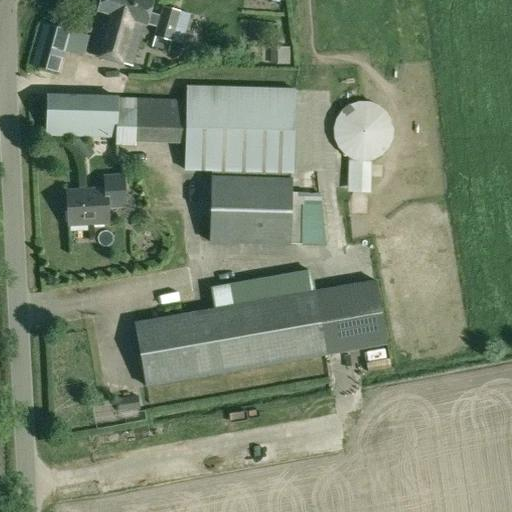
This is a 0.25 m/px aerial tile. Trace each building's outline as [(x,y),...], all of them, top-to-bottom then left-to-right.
[(158,26),(154,37),(152,47),(168,51),(171,41),(172,41),(182,44),(191,14),(180,11),(163,6),(160,16),(149,13),(152,0),(100,0),(98,11),(100,11),(88,54),(132,66),(144,23),(146,24),(147,23),(158,26)] [(33,65),(58,73),(70,30),(45,23),(33,65)] [(289,47),(272,47),(272,65),(289,65),(289,47)] [(179,99),(47,96),(47,99),(47,136),(116,138),(116,140),(185,142),(185,170),(211,171),(209,242),(292,244),(292,242),(302,242),(302,244),(324,245),(320,204),(291,204),(294,90),(188,87),(188,98),(179,97),(179,99)] [(370,160),(371,160),(372,160),(373,159),(374,159),(375,159),(375,158),(376,158),(377,157),(378,157),(379,156),(380,156),(380,155),(381,155),(382,154),(383,153),(384,152),(385,151),(386,150),(387,149),(387,148),(388,147),(389,146),(389,145),(389,144),(390,143),(390,142),(391,141),(391,140),(391,139),(392,138),(392,137),(392,136),(392,135),(392,134),(392,133),(392,132),(392,131),(392,130),(392,129),(392,128),(392,127),(392,126),(391,125),(391,124),(391,123),(391,122),(390,121),(390,120),(389,120),(389,119),(389,118),(388,117),(388,116),(387,115),(386,114),(385,113),(385,112),(384,112),(383,111),(383,110),(382,110),(381,109),(380,108),(379,107),(378,107),(377,106),(376,106),(375,105),(374,105),(373,104),(372,104),(371,104),(370,103),(369,103),(368,103),(367,103),(366,103),(365,103),(364,103),(363,103),(362,103),(361,103),(360,103),(359,103),(358,103),(357,103),(356,103),(355,104),(354,104),(353,104),(352,105),(351,105),(350,105),(349,106),(348,106),(348,107),(347,107),(346,108),(345,108),(344,109),(344,110),(343,110),(342,111),(342,112),(341,112),(340,113),(340,114),(339,115),(338,116),(337,117),(337,118),(337,119),(336,120),(336,121),(335,121),(335,122),(335,123),(334,124),(334,125),(334,126),(334,127),(334,128),(334,129),(334,130),(333,131),(333,132),(333,133),(334,134),(334,135),(334,136),(334,137),(334,138),(334,139),(335,140),(335,141),(335,142),(336,143),(336,144),(337,145),(337,146),(337,147),(338,147),(338,148),(339,149),(340,150),(340,151),(341,151),(342,152),(342,153),(343,153),(344,154),(344,155),(345,155),(346,156),(347,156),(348,157),(349,158),(350,158),(351,159),(352,159),(353,160),(354,160),(355,160),(356,160),(357,161),(358,161),(359,161),(360,161),(361,161),(362,161),(363,161),(364,161),(365,161),(366,161),(367,161),(368,161),(369,161),(370,160)] [(82,156),(91,150),(81,137),(72,144),(82,156)] [(106,186),(106,189),(67,190),(68,224),(108,223),(107,209),(125,208),(124,185),(124,175),(105,176),(106,186)] [(309,271),(209,288),(213,309),(134,323),(145,387),(323,356),(385,344),(374,281),(312,292),(309,271)] [(137,398),(116,402),(118,413),(139,409),(137,398)]
